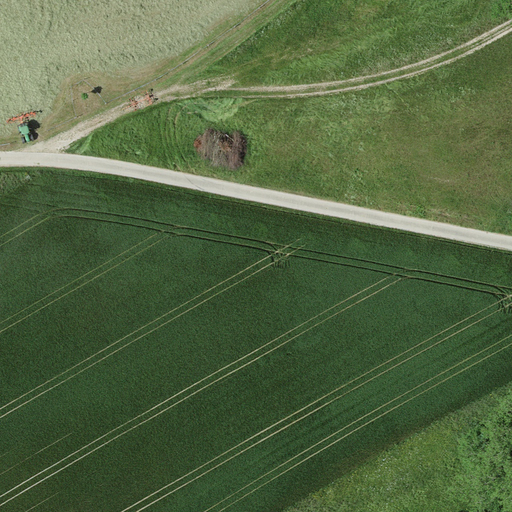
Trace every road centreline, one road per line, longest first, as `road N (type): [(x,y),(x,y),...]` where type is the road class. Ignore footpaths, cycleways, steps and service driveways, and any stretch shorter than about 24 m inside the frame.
road 1 (track): [(36,159),(64,135),(149,97),(208,87),(319,89),(424,64),(511,23)]
road 2 (track): [(511,244),(36,159)]
road 3 (track): [(280,0),(149,97)]
